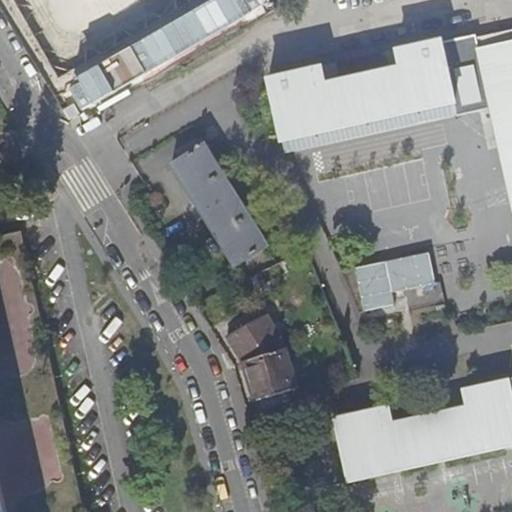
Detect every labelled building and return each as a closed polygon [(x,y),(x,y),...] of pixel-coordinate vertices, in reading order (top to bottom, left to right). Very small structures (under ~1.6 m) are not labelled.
[(511,29),(478,37),(481,50),(511,43),(511,29)] [(272,80),(284,139),(456,103),(459,115),(482,110),(495,107),(503,145),(511,189),(511,43),(481,50),(478,37),(477,34),(399,51),(403,69),(325,85),(322,69),(272,80)] [(495,107),(482,110),(490,148),(503,145),(495,107)] [(200,144),(197,146),(198,149),(171,165),(235,266),(268,246),(204,145),(202,146),(200,144)] [(0,500),(2,511),(84,511),(20,231),(0,236),(0,500)] [(429,251),(356,269),(367,316),(406,307),(403,294),(437,285),(429,251)] [(298,388),(286,349),(267,314),(228,337),(243,362),(254,401),(298,388)] [(511,381),(465,392),(469,410),(393,426),(389,410),(336,421),(350,483),(511,447),(511,381)]
